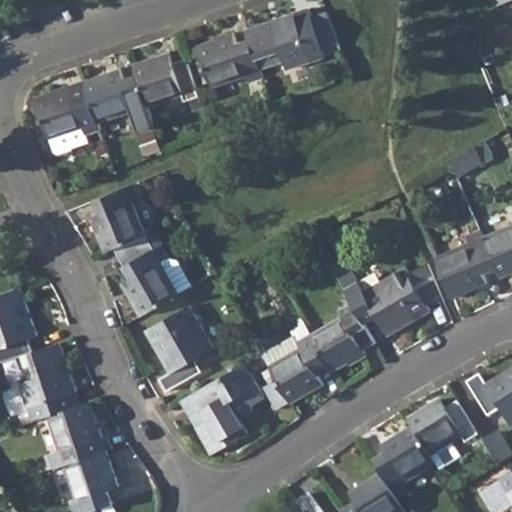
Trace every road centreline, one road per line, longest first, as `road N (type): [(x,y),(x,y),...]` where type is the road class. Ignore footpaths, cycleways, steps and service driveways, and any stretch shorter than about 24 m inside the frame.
road 1 (residential): [(0,118),(163,458),(203,511)]
road 2 (residential): [(511,324),(465,345),(223,511)]
road 3 (residential): [(220,0),(0,82)]
